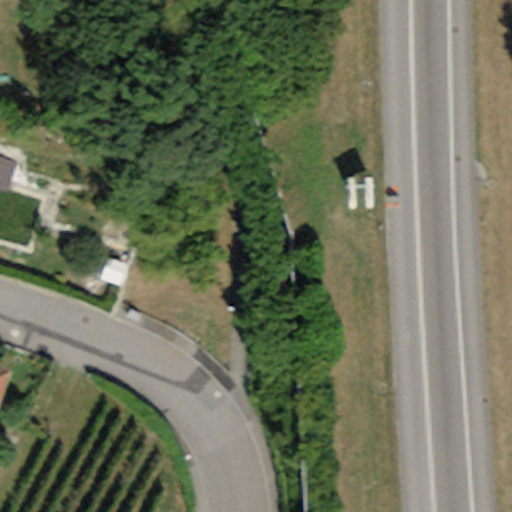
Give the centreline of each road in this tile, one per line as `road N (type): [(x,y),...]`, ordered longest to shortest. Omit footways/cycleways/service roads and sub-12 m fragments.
road 1 (motorway): [(429,0),(453,511)]
road 2 (residential): [(235,511),(219,440),(170,381),(0,313)]
